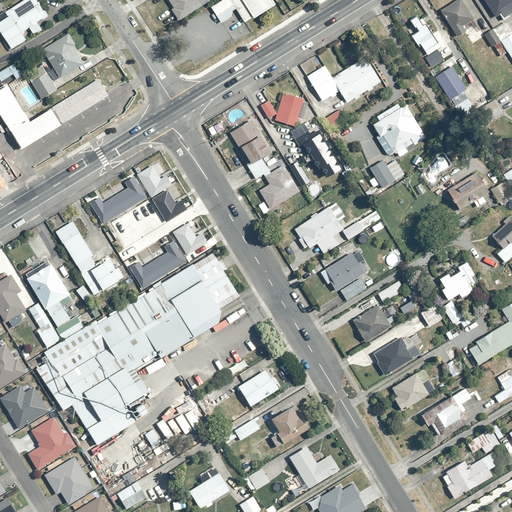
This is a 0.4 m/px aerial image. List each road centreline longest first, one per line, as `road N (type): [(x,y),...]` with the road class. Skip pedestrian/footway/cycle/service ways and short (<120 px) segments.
road 1 (residential): [(409,511),(172,127),(171,113)]
road 2 (secondary): [(357,0),(171,113)]
road 3 (secondary): [(171,113),(0,218)]
road 4 (residential): [(171,113),(170,99),(106,0)]
